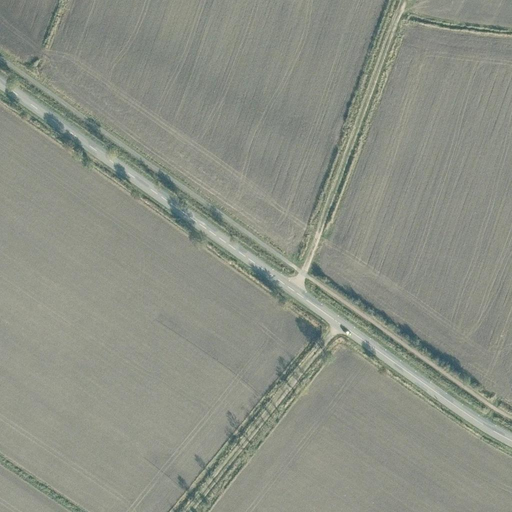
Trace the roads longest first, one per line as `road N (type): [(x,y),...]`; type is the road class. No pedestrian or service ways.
road 1 (tertiary): [(0,80),(511,438)]
road 2 (track): [(399,0),(303,274)]
road 3 (track): [(186,511),(340,323)]
